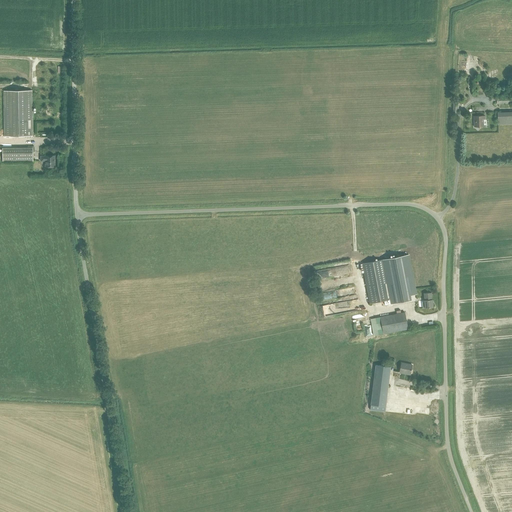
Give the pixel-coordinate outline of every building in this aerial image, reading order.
[(4,91),(4,136),(33,136),(32,90),(4,91)] [(498,124),(511,123),(511,111),(498,112),(498,124)] [(481,127),(486,127),(486,126),(484,126),(483,119),(485,119),(485,116),(473,116),(474,120),(474,127),(477,127),(479,129),(481,127)] [(2,148),(3,161),(33,161),(33,148),(2,148)] [(55,167),(55,155),(45,156),(41,156),(41,161),(45,161),(45,167),(55,167)] [(383,259),(362,263),(370,303),(384,300),(385,304),(391,303),(410,299),(409,295),(416,294),(408,255),(383,259)] [(419,307),(422,306),(423,308),(433,307),(432,299),(431,292),(424,293),(424,300),(419,301),(419,307)] [(405,312),(381,317),(384,333),(408,329),(405,312)] [(384,333),(381,317),(371,319),(374,335),(384,333)] [(411,372),(412,364),(402,362),(400,372),(405,373),(406,371),(411,372)] [(376,364),(371,404),(371,410),(385,412),(386,406),(391,366),(376,364)]
